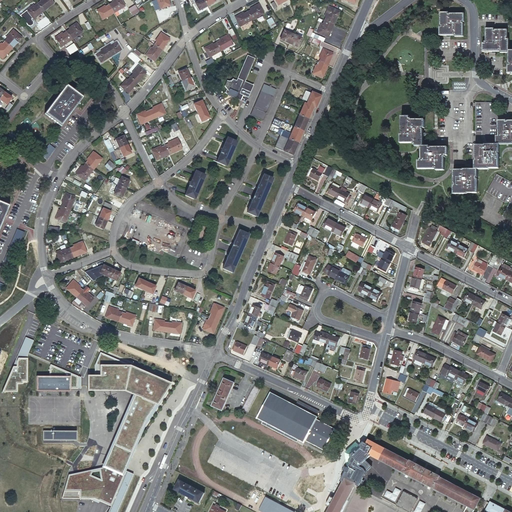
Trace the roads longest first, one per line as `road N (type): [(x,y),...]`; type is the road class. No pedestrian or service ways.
road 1 (residential): [(47,275),(57,297),(101,330),(214,355)]
road 2 (unknown): [(101,330),(70,403),(169,448)]
road 3 (tertiary): [(147,504),(214,355)]
road 4 (residential): [(214,355),(363,421)]
road 5 (residential): [(368,404),(511,481)]
road 6 (residential): [(388,320),(332,292),(316,310),(383,339)]
road 7 (residential): [(112,248),(136,268),(197,274),(219,218)]
road 8 (residential): [(287,185),(407,248)]
road 9 (residential): [(267,231),(214,355)]
road 10 (residential): [(497,378),(386,329)]
